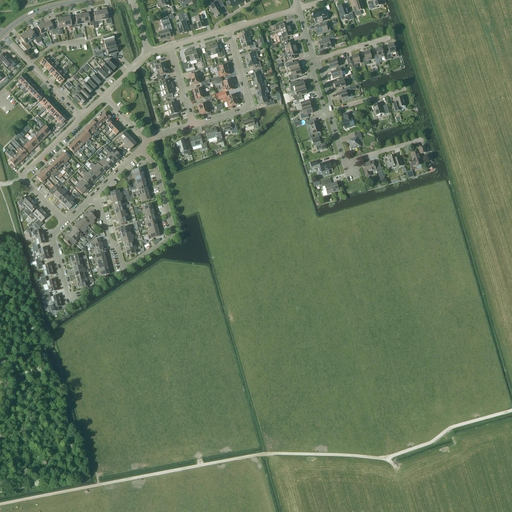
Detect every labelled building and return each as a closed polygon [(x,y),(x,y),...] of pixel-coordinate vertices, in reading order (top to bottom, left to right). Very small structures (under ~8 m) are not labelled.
[(169,6),(167,0),(159,0),(161,3),(157,5),(158,8),(160,9),(169,6)] [(222,3),(219,0),(210,0),(210,1),(212,5),(209,7),(216,18),(223,13),(221,9),(219,5),(222,3)] [(364,10),(361,0),(354,2),(356,8),(353,9),(356,16),(361,15),(360,11),(364,10)] [(381,4),(379,0),(372,0),(373,1),(367,3),(370,10),(377,8),(376,6),(381,4)] [(348,13),(345,5),(338,7),(340,13),(339,13),(341,18),(346,16),(348,21),(354,19),(352,12),(348,13)] [(323,14),(322,8),(318,9),(318,11),(312,12),(314,19),(322,17),(323,21),(329,19),(327,13),(323,14)] [(106,10),(100,12),(101,20),(105,20),(106,24),(109,24),(112,23),(110,16),(107,17),(107,16),(106,10)] [(207,19),(205,11),(201,13),(202,16),(195,18),(198,29),(205,27),(203,20),(207,19)] [(95,19),(92,20),(93,26),(94,29),(97,29),(96,25),(98,25),(98,21),(101,20),(100,12),(93,13),(95,19)] [(189,21),(186,13),(180,14),(183,23),(177,24),(180,34),(188,32),(185,22),(189,21)] [(90,26),(93,26),(92,20),(89,20),(88,14),(82,15),(83,24),(90,23),(90,26)] [(76,21),(73,22),(74,28),(80,27),(79,25),(83,24),(82,15),(75,16),(76,21)] [(74,28),(73,22),(71,22),(70,17),(63,19),(65,27),(69,27),(69,29),(73,28),(73,31),(75,31),(74,28)] [(58,26),(55,27),(57,34),(57,36),(63,35),(61,28),(65,27),(63,19),(57,20),(58,26)] [(330,26),(328,21),(322,23),(323,26),(317,28),(318,31),(316,32),(317,36),(322,35),(322,34),(328,32),(327,27),(330,26)] [(55,34),(57,34),(55,27),(52,28),(50,22),(44,24),(47,32),(51,31),(52,35),(55,34)] [(280,29),(281,32),(291,30),(289,24),(284,25),(283,22),(275,25),(276,31),(280,29)] [(172,32),(170,23),(162,25),(164,31),(159,33),(161,40),(171,37),(170,33),(172,32)] [(43,34),(47,32),(44,24),(38,26),(40,32),(37,34),(40,39),(42,38),(45,37),(43,34)] [(31,30),(25,34),(31,41),(34,39),(36,42),(37,41),(38,44),(41,42),(40,39),(37,34),(34,35),(31,30)] [(291,30),(281,32),(282,35),(278,37),(280,42),(288,40),(287,37),(292,35),(291,30)] [(241,43),(250,40),(249,37),(252,36),(251,31),(245,33),(246,36),(239,38),(241,43)] [(31,41),(25,34),(20,38),(23,42),(20,44),(27,51),(31,48),(27,43),(31,41)] [(334,38),(332,35),(322,38),(323,41),(319,43),(321,51),(331,48),(329,40),(334,38)] [(105,44),(114,41),(113,36),(103,38),(105,44)] [(278,48),(277,44),(274,45),(273,39),(269,40),(270,46),(273,45),(274,49),(278,48)] [(251,44),(250,40),(241,43),(242,49),(249,47),(250,50),(256,48),(254,43),(251,44)] [(116,47),(114,41),(105,44),(106,50),(116,47)] [(287,52),(296,49),(295,43),(290,44),(289,41),(280,44),(281,47),(282,50),(286,49),(287,52)] [(211,46),(214,55),(217,54),(218,57),(223,55),(221,50),(218,50),(216,44),(211,46)] [(396,53),(393,44),(387,46),(389,52),(385,53),(387,60),(391,59),(391,58),(393,57),(392,54),(396,53)] [(210,56),(214,55),(211,46),(205,47),(207,54),(204,55),(206,60),(211,59),(210,56)] [(118,53),(116,47),(106,50),(108,56),(118,53)] [(385,57),(382,47),(376,49),(378,56),(374,57),(376,64),(380,63),(379,62),(382,61),(381,58),(385,57)] [(296,49),(287,52),(288,55),(284,56),(285,61),(294,59),(293,56),(298,55),(296,49)] [(190,52),(193,61),(196,60),(197,63),(202,62),(200,56),(197,56),(195,50),(190,52)] [(246,62),(256,59),(259,59),(258,55),(256,50),(250,52),(251,55),(245,56),(246,62)] [(372,60),(369,51),(363,53),(365,59),(362,60),(364,66),(369,64),(368,61),(372,60)] [(189,62),(193,61),(190,52),(184,53),(186,60),(183,61),(185,67),(190,65),(189,62)] [(11,61),(4,53),(0,57),(0,60),(7,68),(9,65),(12,68),(18,63),(13,58),(11,61)] [(360,63),(358,54),(352,56),(354,62),(351,63),(353,70),(356,70),(355,68),(358,68),(357,64),(360,63)] [(39,62),(44,67),(50,61),(53,58),(51,56),(49,58),(50,58),(48,60),(46,57),(39,62)] [(106,64),(113,72),(117,67),(112,63),(113,62),(116,62),(116,59),(110,58),(110,60),(106,64)] [(256,59),(246,62),(248,68),(254,66),(255,69),(261,67),(260,62),(257,63),(256,59)] [(341,62),(340,59),(328,63),(330,69),(338,67),(337,63),(341,62)] [(53,64),(50,61),(44,67),(48,71),(57,62),(56,60),(54,62),(54,63),(53,64)] [(156,72),(157,71),(165,69),(163,63),(157,65),(156,61),(151,63),(152,69),(155,68),(156,72)] [(57,62),(48,71),(52,75),(58,70),(55,67),(57,65),(57,66),(59,64),(57,62)] [(291,71),(299,69),(298,63),(291,65),(291,62),(285,64),(286,69),(290,68),(291,71)] [(222,63),(212,66),(213,69),(215,73),(218,73),(218,72),(221,72),(229,69),(227,64),(222,66),(222,63)] [(101,69),(108,76),(113,72),(106,64),(101,69)] [(345,69),(344,66),(337,68),(337,71),(331,73),(333,79),(342,76),(341,72),(345,71),(344,69),(345,69)] [(108,76),(101,69),(98,71),(95,68),(93,70),(96,73),(97,73),(104,80),(108,76)] [(157,71),(158,75),(156,75),(158,80),(164,79),(163,76),(169,74),(167,68),(165,69),(157,71)] [(61,73),(58,70),(52,75),(56,80),(66,71),(64,69),(62,71),(61,73)] [(190,81),(201,77),(200,73),(204,72),(203,69),(197,70),(198,73),(197,74),(197,73),(188,76),(190,81)] [(218,72),(218,73),(219,76),(219,77),(221,77),(230,74),(229,69),(221,72),(218,72)] [(250,75),(252,81),(261,78),(260,75),(263,74),(262,69),(256,71),(257,74),(250,75)] [(301,75),(299,69),(291,71),(292,75),(288,76),(290,81),(296,79),(295,77),(301,75)] [(66,71),(56,80),(61,84),(67,78),(64,75),(65,74),(67,73),(66,71)] [(19,88),(22,85),(28,79),(24,75),(18,81),(20,84),(19,85),(19,84),(17,86),(19,88)] [(90,79),(97,86),(102,82),(95,75),(90,79)] [(202,81),(201,77),(190,81),(191,86),(200,83),(199,82),(202,81)] [(348,79),(348,77),(340,79),(341,82),(334,84),(336,90),(346,87),(345,83),(348,82),(347,80),(348,79)] [(3,81),(1,84),(3,86),(9,80),(7,78),(6,79),(4,82),(3,81)] [(262,82),(261,78),(252,81),(253,87),(260,85),(261,88),(267,86),(265,81),(262,82)] [(32,83),(28,79),(22,85),(25,88),(23,89),(21,91),(23,92),(32,83)] [(97,86),(90,79),(86,83),(93,91),(97,86)] [(222,79),(216,81),(216,82),(217,84),(221,83),(222,87),(233,84),(232,79),(223,82),(222,79)] [(163,91),(172,89),(172,88),(171,84),(171,83),(170,84),(170,83),(169,84),(168,80),(162,82),(163,85),(161,86),(163,91)] [(291,92),(305,88),(303,82),(297,84),(296,81),(289,83),(291,88),(290,89),(291,92)] [(30,94),(36,88),(32,83),(23,92),(24,94),(26,92),(27,91),(30,94)] [(89,95),(93,91),(86,83),(82,87),(83,89),(84,89),(89,95)] [(29,99),(31,101),(40,92),(36,88),(30,94),(33,97),(32,98),(31,97),(29,99)] [(76,90),(79,93),(86,101),(91,96),(89,95),(84,89),(83,89),(81,91),(78,88),(76,90)] [(256,94),(257,100),(267,97),(266,94),(269,93),(267,88),(261,90),(262,92),(256,94)] [(307,94),(305,88),(291,92),(292,95),(293,96),(295,101),(301,99),(300,96),(307,94)] [(351,90),(350,88),(343,90),(343,93),(337,94),(339,100),(348,98),(351,97),(350,93),(349,91),(351,90)] [(173,94),(172,89),(163,91),(164,97),(166,96),(167,99),(173,98),(172,94),(173,94)] [(45,96),(40,92),(31,101),(33,103),(35,101),(34,100),(36,99),(39,102),(45,96)] [(79,93),(75,97),(82,105),(86,101),(79,93)] [(227,103),(238,99),(236,94),(227,97),(226,94),(220,96),(221,99),(223,99),(225,98),(227,103)] [(267,97),(257,100),(259,106),(265,104),(266,107),(275,104),(274,101),(271,102),(271,100),(268,101),(267,97)] [(405,106),(402,97),(396,99),(397,103),(392,104),(395,112),(401,110),(400,108),(405,106)] [(41,111),(50,102),(46,98),(40,103),(43,106),(41,108),(41,107),(39,109),(41,111)] [(207,108),(210,108),(209,103),(212,102),(211,99),(206,100),(206,103),(197,106),(199,111),(207,108)] [(239,104),(238,99),(227,103),(229,110),(233,109),(232,106),(239,104)] [(167,105),(168,111),(177,108),(176,103),(175,103),(174,100),(168,101),(169,105),(167,105)] [(302,110),(311,107),(309,101),(303,103),(302,100),(296,102),(297,105),(299,110),(302,109),(302,110)] [(54,106),(50,102),(41,111),(42,113),(44,111),(44,110),(45,109),(48,112),(54,106)] [(381,107),(381,104),(373,106),(376,116),(383,113),(384,115),(389,113),(387,105),(381,107)] [(58,111),(54,106),(48,112),(51,115),(50,116),(49,116),(47,118),(49,120),(58,111)] [(313,113),(311,107),(302,110),(303,113),(300,114),(301,119),(307,118),(306,115),(313,113)] [(179,113),(177,108),(168,111),(170,116),(172,115),(173,119),(179,117),(178,114),(179,113)] [(62,115),(58,111),(49,120),(51,121),(53,119),(52,119),(53,118),(56,121),(62,115)] [(105,113),(101,117),(105,122),(108,124),(106,126),(106,127),(113,121),(105,113)] [(352,118),(350,113),(343,115),(345,120),(342,121),(345,129),(354,126),(352,118)] [(62,115),(56,121),(58,123),(55,126),(59,130),(65,125),(63,123),(67,119),(62,115)] [(105,122),(101,117),(94,123),(99,128),(105,122)] [(253,122),(253,119),(248,121),(247,119),(242,121),(244,127),(248,126),(249,127),(253,126),(254,129),(258,127),(257,121),(253,122)] [(316,122),(315,119),(307,121),(308,126),(310,125),(313,134),(320,132),(317,122),(316,122)] [(117,125),(113,121),(106,127),(107,127),(102,131),(104,133),(108,130),(107,129),(109,128),(111,131),(117,125)] [(93,122),(89,126),(98,135),(99,134),(97,132),(96,131),(99,128),(94,123),(93,122)] [(39,129),(46,137),(51,133),(42,123),(40,125),(42,127),(39,129)] [(231,126),(231,124),(222,127),(224,133),(231,131),(232,134),(237,133),(235,125),(231,126)] [(117,125),(111,131),(114,134),(113,135),(111,137),(109,139),(111,140),(122,130),(117,125)] [(90,136),(93,133),(94,135),(96,137),(98,135),(89,126),(84,130),(85,131),(90,136)] [(33,132),(42,141),(46,137),(39,129),(36,132),(33,129),(32,130),(33,131),(33,132)] [(218,136),(215,129),(206,131),(208,139),(216,137),(218,142),(223,141),(221,135),(218,136)] [(85,131),(81,135),(90,144),(91,143),(90,141),(89,141),(88,140),(91,137),(90,136),(85,131)] [(120,141),(122,143),(128,136),(126,134),(127,133),(126,131),(117,140),(119,142),(120,141)] [(32,139),(38,145),(42,141),(33,132),(31,133),(33,135),(34,135),(35,136),(32,139)] [(362,139),(360,132),(354,134),(355,138),(348,140),(350,145),(351,150),(355,148),(360,146),(358,140),(362,139)] [(81,135),(76,139),(82,145),(85,142),(86,144),(88,146),(90,144),(81,135)] [(131,139),(128,136),(122,143),(124,145),(123,146),(124,148),(133,139),(132,138),(131,139)] [(202,144),(200,136),(190,139),(192,147),(201,145),(202,150),(207,149),(206,143),(202,144)] [(25,140),(33,149),(38,145),(32,139),(29,142),(28,141),(28,140),(25,137),(23,138),(24,140),(25,140)] [(321,144),(319,137),(312,139),(314,148),(316,147),(317,152),(326,149),(324,143),(321,144)] [(72,143),(81,153),(83,151),(81,149),(79,148),(82,145),(76,139),(72,143)] [(135,141),(133,139),(124,148),(126,150),(127,148),(130,151),(136,144),(134,142),(135,141)] [(29,154),(33,149),(25,140),(24,140),(23,142),(25,144),(25,143),(26,145),(23,148),(29,154)] [(186,149),(184,141),(176,143),(178,147),(179,147),(181,153),(184,152),(186,155),(188,154),(189,157),(192,156),(189,148),(186,149)] [(81,153),(72,143),(68,148),(74,154),(77,151),(78,152),(77,152),(79,154),(81,153)] [(18,153),(24,159),(28,155),(18,144),(16,146),(19,149),(21,150),(18,153)] [(426,153),(424,146),(418,148),(419,152),(417,152),(411,153),(413,160),(409,161),(411,167),(415,165),(416,167),(421,165),(418,154),(420,153),(420,154),(426,153)] [(120,157),(114,150),(112,153),(111,151),(109,153),(118,162),(119,161),(118,159),(120,157)] [(10,154),(19,163),(24,159),(18,153),(15,156),(14,154),(12,152),(10,154)] [(68,167),(69,168),(71,166),(69,165),(68,163),(67,164),(66,162),(69,159),(63,153),(59,158),(68,167)] [(105,156),(106,158),(113,164),(115,162),(116,163),(118,162),(109,153),(107,155),(107,154),(105,156)] [(19,163),(10,154),(9,156),(10,157),(11,157),(12,158),(9,161),(15,167),(19,163)] [(110,167),(113,164),(106,158),(105,156),(102,158),(103,159),(101,160),(110,169),(111,168),(110,167)] [(396,159),(395,156),(392,157),(392,156),(388,157),(391,167),(392,167),(393,169),(402,166),(400,158),(396,159)] [(68,167),(59,158),(55,162),(60,168),(63,165),(65,166),(64,166),(66,168),(68,167)] [(110,169),(101,160),(99,162),(101,163),(99,165),(98,166),(105,172),(107,170),(108,171),(110,169)] [(318,165),(317,161),(310,163),(311,167),(315,166),(315,169),(320,167),(322,172),(323,172),(324,177),(329,175),(328,170),(332,169),(330,161),(319,164),(318,165)] [(60,168),(55,162),(50,166),(59,175),(61,177),(63,175),(60,173),(63,170),(60,168)] [(376,170),(377,173),(382,172),(380,163),(374,165),(373,162),(362,165),(364,173),(365,173),(366,178),(371,176),(370,171),(376,170)] [(94,165),(92,163),(90,165),(101,176),(105,172),(98,166),(99,165),(97,164),(95,166),(94,165)] [(92,170),(90,172),(96,178),(98,176),(99,177),(101,176),(90,165),(89,164),(88,165),(91,168),(90,168),(92,170)] [(59,175),(50,166),(46,170),(52,176),(53,174),(55,173),(56,174),(56,175),(57,177),(59,175)] [(132,174),(132,177),(145,173),(144,171),(142,172),(142,169),(137,170),(137,168),(132,169),(134,174),(132,174)] [(52,176),(46,170),(45,169),(40,173),(46,179),(49,176),(50,177),(50,178),(53,180),(54,179),(52,176)] [(93,180),(96,178),(90,172),(87,174),(86,173),(84,174),(93,183),(95,182),(93,180)] [(46,179),(40,173),(36,177),(42,183),(43,185),(45,182),(44,181),(46,179)] [(93,183),(84,174),(83,176),(84,177),(82,179),(83,181),(88,186),(90,183),(92,185),(93,183)] [(331,184),(330,179),(320,181),(322,187),(325,186),(325,187),(326,190),(322,191),(323,196),(327,195),(327,194),(339,191),(336,183),(332,184),(331,184)] [(89,187),(88,186),(83,181),(81,183),(80,181),(78,183),(87,192),(88,191),(87,189),(89,187)] [(87,192),(78,183),(76,185),(77,186),(75,188),(81,195),(84,192),(85,194),(87,192)] [(54,198),(56,200),(64,191),(66,189),(65,187),(61,190),(59,188),(53,195),(55,197),(54,198)] [(64,191),(56,200),(57,201),(58,200),(61,202),(67,196),(65,194),(68,190),(66,189),(64,191)] [(110,199),(122,196),(121,193),(120,194),(119,191),(118,191),(113,192),(110,193),(111,196),(109,197),(110,199)] [(150,194),(138,198),(139,200),(140,199),(141,202),(150,200),(149,197),(151,196),(150,194)] [(32,200),(28,196),(26,198),(24,197),(17,203),(21,207),(23,205),(25,207),(32,200)] [(62,206),(63,207),(73,198),(71,196),(69,198),(67,196),(61,202),(63,205),(62,206)] [(112,201),(113,204),(122,201),(121,199),(123,198),(122,196),(110,199),(110,201),(112,201)] [(66,208),(69,210),(75,204),(73,202),(75,200),(73,198),(63,207),(65,209),(66,208)] [(26,210),(24,212),(28,216),(31,212),(32,213),(36,208),(34,206),(36,204),(32,200),(25,207),(25,208),(26,210)] [(112,207),(113,209),(125,206),(124,204),(122,204),(122,201),(113,204),(114,207),(112,207)] [(142,211),(142,213),(154,210),(154,208),(152,208),(151,205),(142,207),(143,210),(142,211)] [(125,208),(125,206),(113,209),(113,211),(115,211),(116,214),(124,212),(124,209),(125,208)] [(32,213),(31,212),(28,216),(31,220),(34,217),(36,219),(37,218),(43,212),(39,208),(33,214),(32,213)] [(47,216),(43,212),(37,218),(39,220),(35,224),(39,228),(43,224),(41,222),(47,216)] [(85,213),(84,215),(93,224),(94,222),(93,221),(95,219),(89,212),(87,215),(85,213)] [(115,218),(115,220),(128,217),(127,214),(125,215),(124,212),(116,214),(117,217),(115,218)] [(91,226),(93,224),(84,215),(82,216),(84,218),(81,220),(88,226),(90,224),(91,226)] [(128,217),(115,220),(116,222),(118,221),(119,225),(127,222),(126,219),(128,219),(128,217)] [(78,221),(76,223),(85,232),(87,230),(85,229),(88,226),(81,220),(79,222),(78,221)] [(76,225),(74,228),(80,234),(82,232),(83,233),(85,232),(76,223),(75,224),(76,225)] [(121,235),(130,233),(129,230),(131,229),(130,227),(123,229),(123,227),(119,228),(119,230),(118,230),(119,232),(120,232),(121,235)] [(83,236),(80,234),(74,228),(72,229),(73,230),(71,233),(77,239),(79,237),(81,238),(83,236)] [(42,232),(40,233),(39,231),(28,233),(30,239),(35,237),(35,240),(44,238),(42,232)] [(160,233),(160,231),(148,234),(148,236),(150,236),(151,239),(159,236),(159,233),(160,233)] [(67,234),(66,235),(75,244),(76,246),(78,244),(76,243),(76,242),(75,241),(77,239),(71,233),(69,235),(67,234)] [(120,239),(121,241),(133,237),(133,235),(131,235),(130,233),(121,235),(122,238),(120,239)] [(73,246),(75,244),(66,235),(64,237),(66,238),(63,240),(69,247),(72,245),(73,246)] [(123,242),(124,245),(133,243),(132,240),(136,239),(136,236),(133,237),(121,241),(122,243),(123,242)] [(31,244),(32,249),(37,248),(37,245),(45,243),(44,238),(35,240),(36,243),(31,244)] [(90,244),(92,251),(104,248),(104,246),(102,246),(101,243),(100,239),(93,241),(90,244)] [(134,246),(133,243),(124,245),(125,248),(123,249),(124,251),(136,248),(135,245),(134,246)] [(136,248),(124,251),(124,253),(126,253),(127,256),(136,253),(135,251),(140,249),(140,247),(136,248)] [(92,259),(93,262),(107,258),(106,256),(105,257),(104,253),(95,256),(96,258),(92,259)] [(39,256),(39,255),(36,256),(37,259),(35,260),(36,265),(42,264),(41,261),(49,259),(48,254),(39,256)] [(71,261),(69,261),(70,263),(80,261),(82,260),(82,258),(80,258),(79,255),(70,257),(71,261)] [(53,275),(52,269),(43,272),(44,274),(39,275),(40,279),(36,280),(37,282),(46,279),(45,277),(53,275)] [(110,269),(97,272),(98,274),(100,274),(100,277),(109,274),(108,271),(110,271),(110,269)] [(76,282),(75,282),(75,284),(87,281),(87,279),(86,276),(84,276),(76,278),(76,282)] [(87,281),(75,284),(76,286),(77,286),(78,289),(82,288),(87,287),(86,284),(88,283),(87,281)] [(43,291),(45,297),(50,295),(49,293),(57,291),(56,285),(48,287),(48,290),(43,291)] [(62,306),(60,301),(52,303),(52,306),(47,307),(49,312),(51,312),(51,313),(58,311),(57,308),(62,306)]
